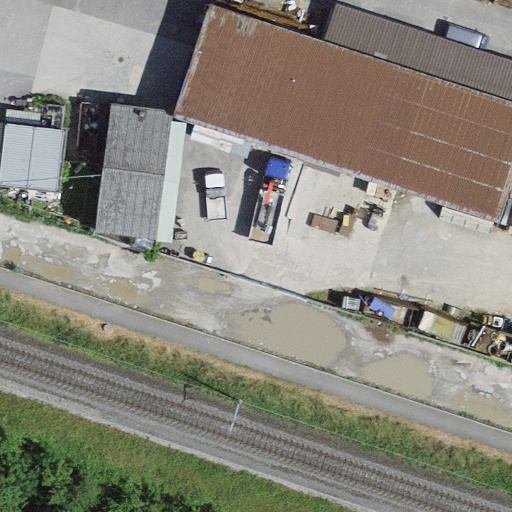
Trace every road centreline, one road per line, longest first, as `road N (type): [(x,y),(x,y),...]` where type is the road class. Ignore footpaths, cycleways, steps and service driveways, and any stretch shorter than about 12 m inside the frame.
road 1 (unclassified): [(0,242),(511,406)]
road 2 (unknown): [(511,257),(415,247),(277,257),(243,237),(208,170)]
road 3 (unknown): [(0,52),(29,36),(163,36),(193,0)]
